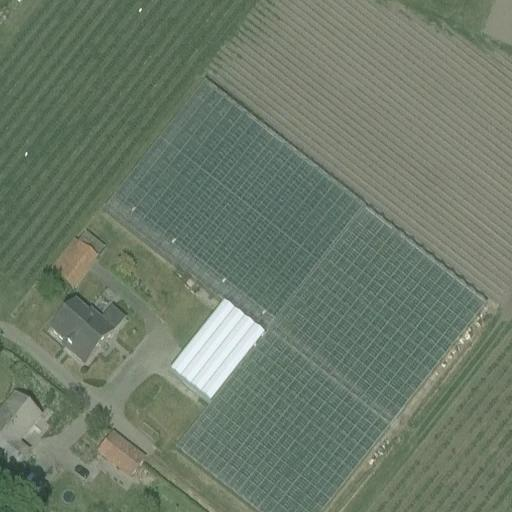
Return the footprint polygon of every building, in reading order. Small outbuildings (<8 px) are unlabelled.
[(167,377),(208,409),(174,453),(248,511),(324,511),(485,308),(362,210),(203,86),(103,213),(221,308),(167,377)] [(78,243),(96,257),(102,249),(84,235),(78,243)] [(75,292),(97,258),(71,241),(48,275),(75,292)] [(96,327),(90,321),(75,308),(51,334),(65,347),(62,351),(84,370),(124,325),(110,312),(96,327)] [(20,447),(41,422),(14,400),(0,416),(0,464),(13,475),(29,455),(20,447)] [(111,435),(95,457),(129,483),(145,462),(111,435)]
